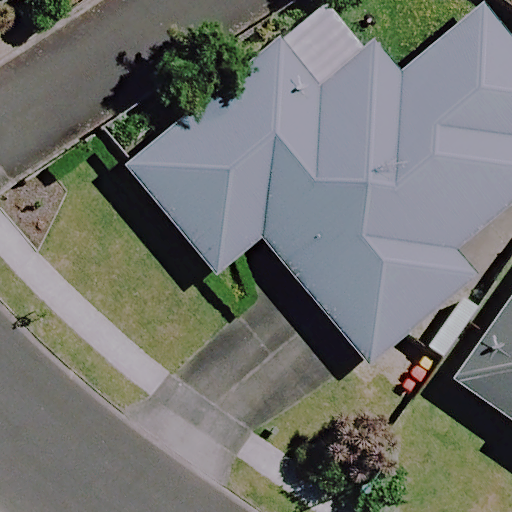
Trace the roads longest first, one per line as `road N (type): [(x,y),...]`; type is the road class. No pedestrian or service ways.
road 1 (residential): [(200,0),(0,121)]
road 2 (residential): [(130,511),(0,403)]
